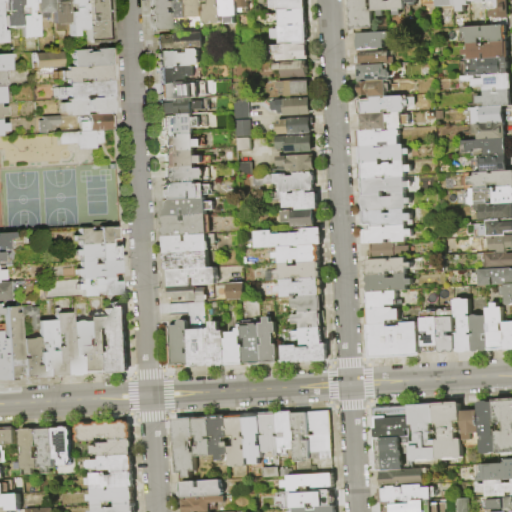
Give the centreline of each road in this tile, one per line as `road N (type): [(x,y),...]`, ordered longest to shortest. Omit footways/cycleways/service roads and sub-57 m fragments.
road 1 (residential): [(327,0),(356,511)]
road 2 (residential): [(127,0),(156,511)]
road 3 (tertiary): [(511,375),(0,403)]
